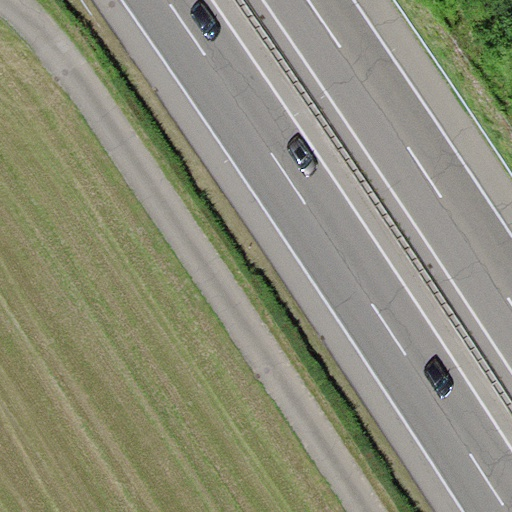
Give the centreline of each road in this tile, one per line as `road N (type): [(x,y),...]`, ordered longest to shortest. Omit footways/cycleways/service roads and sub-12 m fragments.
road 1 (unclassified): [(366,511),(38,22),(0,0)]
road 2 (motorway): [(160,0),(368,301),(501,511)]
road 3 (motorway): [(511,307),(303,0)]
